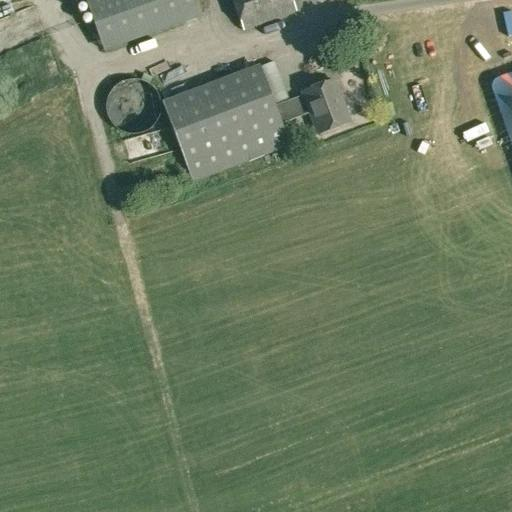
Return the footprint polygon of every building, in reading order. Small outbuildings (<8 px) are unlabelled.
[(11,0),(0,0),(0,54),(16,49),(9,30),(20,26),(11,0)] [(81,0),(100,53),(197,18),(190,0),(81,0)] [(232,0),(243,30),(296,11),(291,0),(232,0)] [(162,103),(192,182),(290,145),(260,67),(162,103)] [(300,91),(317,136),(352,123),(335,78),(300,91)] [(106,105),(106,108),(106,110),(107,112),(107,115),(108,117),(109,119),(110,121),(111,123),(113,125),(115,127),(116,129),(118,130),(120,131),(122,132),(125,133),(127,134),(129,134),(132,135),(134,135),(139,134),(141,134),(144,133),(146,132),(148,131),(152,128),(154,126),(155,124),(157,123),(158,120),(159,118),(160,116),(160,114),(161,111),(161,109),(161,107),(161,104),(161,102),(160,100),(160,97),(159,95),(157,93),(156,91),(155,89),(153,87),(151,86),(149,84),(147,83),(145,82),(143,81),(140,80),(138,80),(136,79),(133,79),(128,80),(126,80),(124,81),(121,82),(119,83),(117,85),(115,86),(114,88),(112,90),(111,92),(109,94),(108,96),(107,98),(107,100),(106,103),(106,105)]
